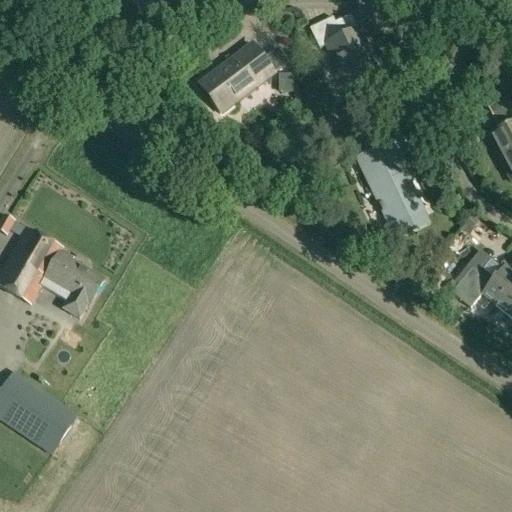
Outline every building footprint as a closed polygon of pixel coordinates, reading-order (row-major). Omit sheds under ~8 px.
[(318,51),(325,48),(347,92),(379,76),(357,31),(340,39),(331,20),(308,31),(318,51)] [(219,116),(221,116),(232,108),(232,106),(273,76),(251,46),(231,62),(230,61),(214,73),(215,74),(199,86),(210,100),(209,103),(219,116)] [(278,49),(265,58),(283,84),(297,75),(278,49)] [(511,97),(509,100),(508,99),(488,109),(499,132),(489,138),(504,168),(502,168),(511,186),(511,185),(511,97)] [(388,228),(416,214),(422,211),(409,185),(413,184),(404,166),(411,163),(400,139),(356,160),(388,228)] [(311,177),(303,165),(287,175),(294,188),(311,177)] [(11,232),(22,238),(0,275),(0,289),(30,307),(47,277),(53,281),(64,263),(58,259),(63,250),(27,230),(26,230),(15,224),(15,223),(5,217),(0,224),(0,233),(8,238),(11,232)] [(80,320),(88,306),(90,307),(105,281),(73,262),(70,266),(64,263),(53,281),(60,284),(57,288),(71,296),(63,310),(80,320)] [(511,276),(504,270),(491,285),(472,269),(451,295),(471,310),(481,297),(511,322),(511,276)] [(81,394),(114,362),(74,319),(40,351),(81,394)] [(0,421),(52,456),(78,418),(14,375),(0,394),(0,421)]
